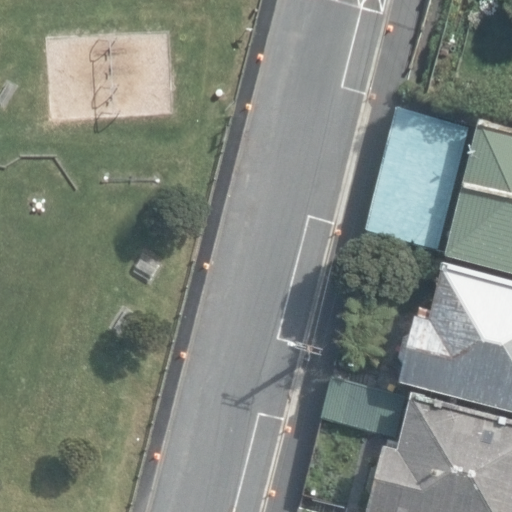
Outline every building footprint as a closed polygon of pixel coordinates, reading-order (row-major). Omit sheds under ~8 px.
[(367,232),(441,251),(471,130),(397,111),(367,232)] [(511,130),(481,122),(464,190),(511,202),(511,130)] [(511,202),(464,190),(446,259),(511,275),(511,202)] [(398,385),(511,413),(511,283),(443,266),(432,312),(420,309),(418,318),(415,317),(411,336),(405,338),(398,362),(403,370),(398,385)] [(322,419),(394,438),(405,399),(332,380),(322,419)] [(511,511),(511,424),(411,399),(398,452),(384,449),(379,467),(373,471),(368,491),(372,497),(367,511),(511,511)]
